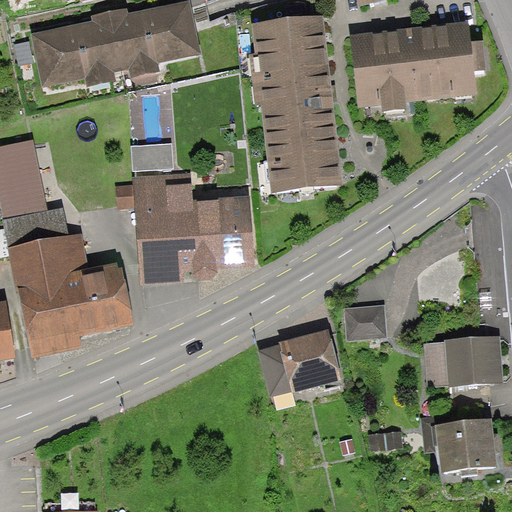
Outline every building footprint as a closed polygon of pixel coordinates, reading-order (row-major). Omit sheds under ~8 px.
[(93,23),(32,36),(43,89),(86,80),(88,88),(116,82),(114,72),(130,69),(133,80),(162,73),(160,64),(201,55),(190,2),(130,15),(129,9),(91,17),(93,23)] [(325,16),(252,23),(256,61),(250,62),(255,106),(261,105),(271,196),(343,188),(325,16)] [(469,25),(353,37),(361,109),(384,106),(385,116),(408,113),(407,103),(477,96),(474,73),(471,45),(469,25)] [(482,43),(471,45),(474,73),(485,72),(482,43)] [(0,193),(11,249),(71,237),(65,209),(48,213),(34,141),(0,148),(0,193)] [(172,145),(132,148),(133,173),(174,170),(172,145)] [(193,173),(134,177),(134,185),(136,206),(141,286),(184,283),(183,273),(193,272),(193,276),(201,282),(212,281),(218,275),(218,271),(256,269),(251,197),(195,201),(193,173)] [(136,206),(134,185),(115,186),(117,207),(136,206)] [(71,237),(11,249),(33,361),(85,351),(82,337),(134,326),(122,267),(91,273),(83,235),(71,237)] [(490,295),(478,296),(479,317),(491,317),(490,295)] [(0,360),(15,358),(8,304),(0,304),(0,360)] [(385,307),(345,310),(347,340),(387,337),(385,307)] [(329,331),(279,344),(280,347),(259,352),(271,398),(274,397),(292,393),(293,395),(294,394),(343,381),(329,331)] [(498,339),(446,344),(450,386),(502,381),(498,339)] [(431,388),(450,386),(446,344),(427,346),(431,388)] [(292,393),(274,397),(278,411),(296,407),(294,394),(293,395),(292,393)] [(492,421),(436,427),(441,475),(498,469),(492,421)] [(402,431),(370,435),(372,452),(404,448),(402,431)]
